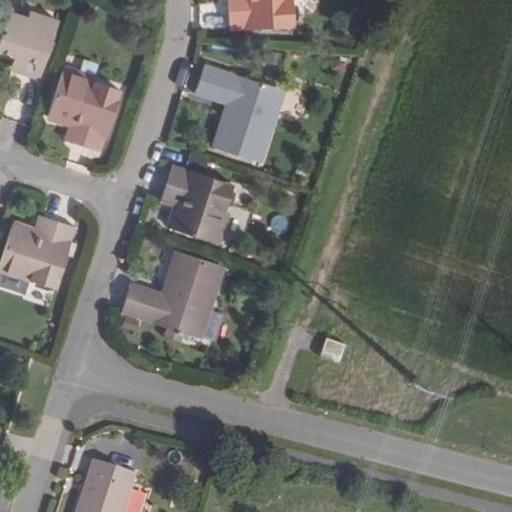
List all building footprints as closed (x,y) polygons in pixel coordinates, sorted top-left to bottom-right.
[(227,0),(229,31),(291,28),(289,0),(227,0)] [(26,18),(7,12),(0,33),(0,52),(13,57),(19,58),(14,72),(39,79),(57,22),(28,13),(26,18)] [(14,72),(19,58),(13,57),(9,70),(14,72)] [(259,163),(283,91),(203,65),(194,94),(226,105),(212,148),(259,163)] [(95,75),(63,66),(60,73),(92,83),(95,75)] [(100,151),(120,92),(92,83),(60,73),(46,119),(67,126),(75,129),(70,142),(100,151)] [(67,126),(63,140),(70,142),(75,129),(67,126)] [(222,211),(230,184),(173,165),(162,196),(175,201),(173,208),(166,228),(211,243),(222,211)] [(173,208),(175,201),(162,196),(159,204),(173,208)] [(220,246),(230,214),(222,211),(211,243),(220,246)] [(43,220),(37,218),(33,230),(39,233),(43,220)] [(56,288),(74,230),(43,220),(39,233),(33,230),(13,224),(0,262),(0,270),(29,280),(56,288)] [(177,252),(162,296),(129,285),(120,313),(165,329),(163,337),(179,342),(182,334),(197,339),(222,267),(177,252)] [(0,278),(26,287),(29,280),(0,270),(0,278)] [(338,363),(344,346),(326,340),(320,357),(338,363)] [(122,511),(135,473),(95,460),(77,511),(122,511)]
